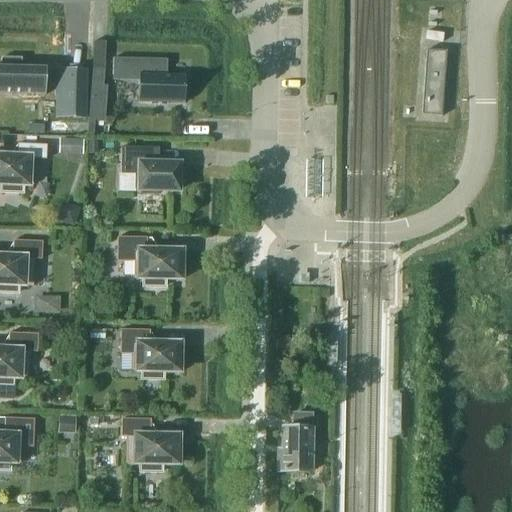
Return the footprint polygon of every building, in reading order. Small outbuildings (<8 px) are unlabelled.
[(446,52),(426,51),(422,116),(442,117),(446,52)] [(0,67),(0,95),(44,96),(45,69),(21,68),(21,59),(0,59),(0,68),(0,67)] [(112,59),(112,76),(138,76),(137,103),(183,104),(184,76),(160,76),(160,60),(112,59)] [(65,70),(64,109),(72,109),(72,122),(84,122),(85,71),(65,70)] [(92,70),(91,86),(103,87),(104,71),(92,70)] [(89,109),(88,121),(104,123),(105,110),(89,109)] [(28,125),(28,135),(44,135),(44,125),(28,125)] [(82,141),(58,140),(58,154),(82,156),(82,141)] [(47,147),(18,145),(17,158),(0,157),(0,185),(2,185),(1,193),(22,194),(23,186),(33,187),(34,160),(46,161),(47,147)] [(119,145),(119,172),(134,172),(134,176),(134,186),(139,186),(139,193),(157,193),(157,186),(176,186),(176,180),(182,180),(182,162),(177,162),(177,159),(153,159),(148,159),(148,145),(119,145)] [(79,224),(83,206),(66,202),(63,220),(79,224)] [(118,239),(117,264),(129,264),(132,264),(132,278),(131,281),(134,281),(139,281),(144,281),(144,288),(165,289),(165,281),(174,281),(181,281),(181,253),(150,253),(149,253),(147,253),(147,240),(118,239)] [(43,243),(13,242),(13,258),(0,257),(0,293),(18,294),(18,286),(33,287),(35,260),(42,261),(43,243)] [(308,275),(297,274),(297,285),(308,285),(308,275)] [(39,312),(65,312),(65,296),(40,296),(39,312)] [(150,333),(121,332),(121,356),(133,357),(133,373),(143,373),(143,381),(163,381),(164,374),(179,374),(180,346),(150,346),(150,333)] [(38,335),(9,334),(8,351),(0,350),(0,385),(12,387),(13,379),(28,380),(30,353),(37,353),(38,335)] [(298,358),(297,339),(275,340),(276,359),(298,358)] [(318,447),(311,447),(311,432),(311,416),(293,416),(293,428),(293,432),(282,431),(282,453),(278,453),(278,473),(310,473),(311,460),(318,460),(318,447)] [(76,417),(59,417),(58,434),(75,435),(76,417)] [(35,420),(5,419),(5,435),(0,435),(0,470),(10,471),(10,464),(20,464),(21,448),(33,448),(35,420)] [(151,421),(122,421),(122,438),(127,439),(126,465),(141,466),(141,473),(162,474),(162,466),(178,466),(178,438),(151,438),(151,421)]
